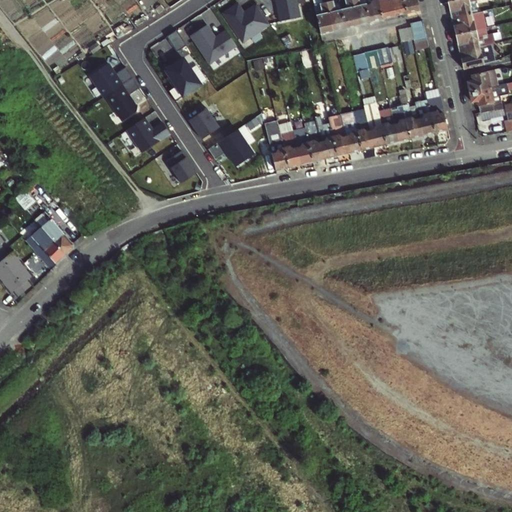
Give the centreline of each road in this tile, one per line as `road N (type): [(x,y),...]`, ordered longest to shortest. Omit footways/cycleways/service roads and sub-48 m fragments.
road 1 (residential): [(225,201),(126,47),(200,0)]
road 2 (residential): [(10,333),(128,229),(225,201)]
road 3 (residential): [(225,201),(467,157)]
road 4 (residential): [(467,157),(430,0)]
